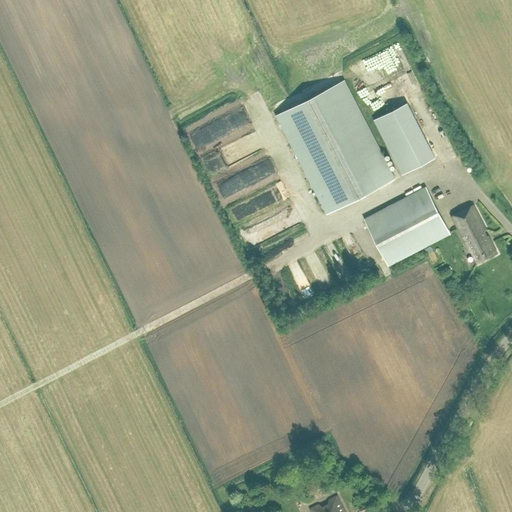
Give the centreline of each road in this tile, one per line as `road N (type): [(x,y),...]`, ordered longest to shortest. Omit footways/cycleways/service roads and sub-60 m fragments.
road 1 (track): [(266,267),(0,404)]
road 2 (tertiary): [(407,511),(511,335)]
